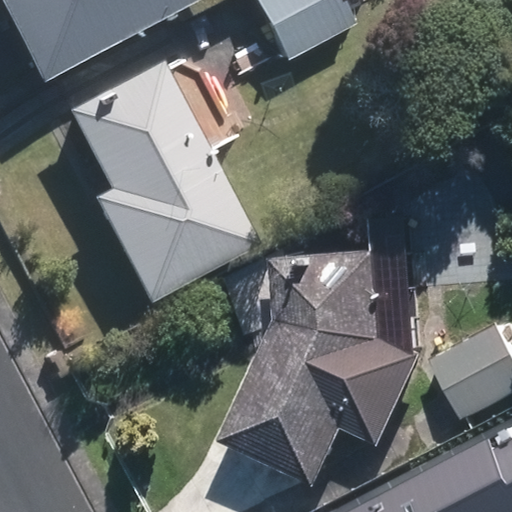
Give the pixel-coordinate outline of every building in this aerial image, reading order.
[(0,0),(0,1),(40,81),(190,7),(186,0),(0,0)] [(332,0),(278,0),(262,8),(290,63),(349,33),(332,0)] [(121,204),(106,212),(154,304),(250,253),(160,82),(79,124),(121,204)] [(292,273),(298,334),(245,440),(331,482),(359,424),(385,437),(428,350),(390,331),(384,266),(292,273)] [(511,351),(502,334),(444,364),(473,418),(511,397),(511,351)] [(511,511),(511,474),(504,460),(406,511),(511,511)]
